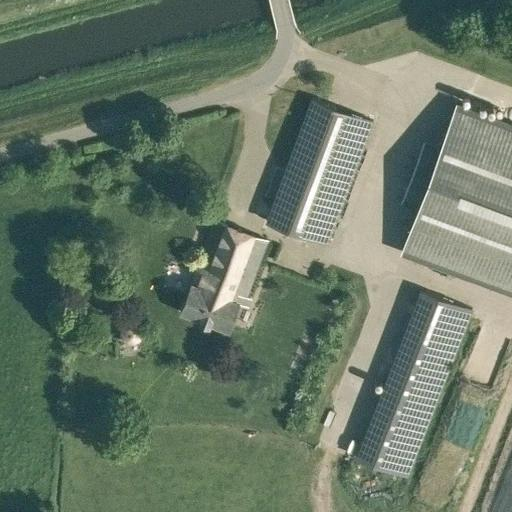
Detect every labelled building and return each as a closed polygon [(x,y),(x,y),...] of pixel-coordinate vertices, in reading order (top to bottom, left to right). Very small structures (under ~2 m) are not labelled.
[(327,244),(373,119),(312,97),(267,221),(327,244)] [(418,207),(403,248),(511,288),(511,126),(456,106),(441,147),(425,141),(403,201),(418,207)] [(243,303),(247,294),(267,239),(217,219),(192,283),(181,310),(199,318),(199,319),(210,323),(210,322),(229,329),(240,301),(243,303)] [(333,375),(315,430),(340,438),(370,346),(377,348),(401,275),(351,258),(315,369),(333,375)] [(294,326),(301,296),(264,288),(257,318),(294,326)] [(407,476),(472,309),(422,289),(356,456),(407,476)] [(137,351),(151,343),(142,327),(128,335),(137,351)] [(306,378),(292,419),(314,427),(328,386),(306,378)] [(473,454),(476,444),(448,438),(446,448),(473,454)]
